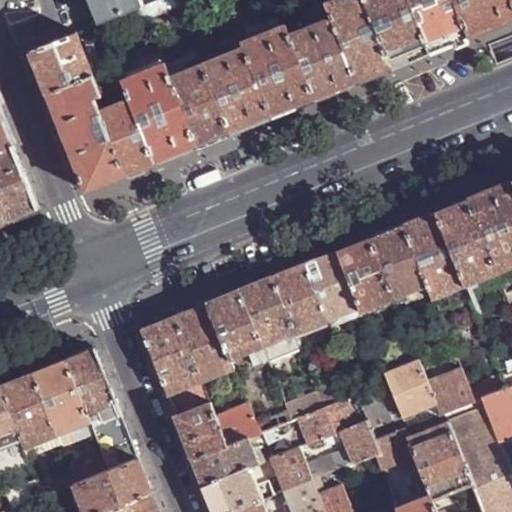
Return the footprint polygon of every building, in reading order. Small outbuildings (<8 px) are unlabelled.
[(91,0),(101,24),(114,19),(133,11),(142,8),(145,7),(142,0),(91,0)] [(142,8),(146,20),(180,6),(177,0),(160,0),(145,7),(142,8)] [(380,73),(394,68),(366,0),(334,0),(326,3),(331,16),(358,82),(380,73)] [(418,58),(431,53),(409,0),(366,0),(394,68),(418,58)] [(455,43),(470,37),(455,0),(409,0),(431,53),(455,43)] [(511,20),(511,0),(455,0),(470,37),(501,25),(511,20)] [(326,3),(299,14),(303,27),(331,16),(326,3)] [(141,30),(149,27),(146,20),(142,8),(133,11),(141,30)] [(358,82),(331,16),(303,27),(289,33),(315,99),(342,89),(358,82)] [(121,34),(114,19),(101,24),(100,25),(107,40),(121,34)] [(299,106),(315,99),(289,33),(285,24),(242,42),(243,46),(273,116),(299,106)] [(227,53),(243,46),(242,42),(237,29),(220,36),(227,53)] [(31,52),(48,94),(94,75),(76,34),(31,52)] [(257,123),(273,116),(243,46),(227,53),(203,63),(231,133),(257,123)] [(117,68),(122,80),(164,63),(159,51),(117,68)] [(164,64),(169,77),(203,63),(197,51),(164,64)] [(182,152),(198,146),(169,77),(164,64),(164,63),(122,80),(124,86),(130,99),(156,163),(182,152)] [(220,137),(231,133),(203,63),(169,77),(198,146),(220,137)] [(107,183),(126,175),(99,111),(94,98),(102,95),(94,75),(48,94),(87,191),(107,183)] [(124,86),(112,91),(117,104),(130,99),(124,86)] [(156,163),(130,99),(117,104),(99,111),(126,175),(146,167),(156,163)] [(0,108),(0,152),(15,147),(0,108)] [(41,209),(15,147),(0,152),(0,207),(7,223),(26,215),(41,209)] [(511,179),(489,189),(469,197),(499,272),(511,266),(511,179)] [(450,205),(436,210),(466,285),(499,272),(469,197),(450,205)] [(417,218),(404,223),(429,284),(435,298),(447,292),(466,285),(436,210),(417,218)] [(384,231),(370,237),(395,296),(396,298),(429,284),(404,223),(384,231)] [(350,245),(338,250),(361,306),(362,309),(374,305),(395,296),(370,237),(350,245)] [(318,258),(306,263),(328,319),(361,306),(338,250),(318,258)] [(287,270),(273,276),(296,332),(328,319),(306,263),(287,270)] [(254,283),(241,289),(263,345),(296,332),(273,276),(254,283)] [(208,302),(230,358),(249,351),(263,345),(241,289),(221,297),(208,302)] [(447,292),(435,298),(439,309),(452,304),(447,292)] [(395,331),(407,326),(396,298),(395,296),(374,305),(376,310),(384,306),(395,331)] [(176,315),(202,380),(234,367),(230,358),(208,302),(190,309),(176,315)] [(328,319),(333,332),(366,319),(362,309),(361,306),(328,319)] [(167,394),(202,380),(176,315),(156,323),(141,329),(167,394)] [(301,345),(303,351),(336,338),(333,332),(328,319),(296,332),(301,345)] [(263,345),(268,358),(301,345),(296,332),(263,345)] [(268,358),(263,345),(249,351),(254,364),(268,358)] [(426,358),(431,370),(459,359),(454,346),(426,358)] [(80,353),(66,359),(90,420),(92,425),(121,413),(95,347),(80,353)] [(34,372),(58,433),(90,420),(66,359),(45,367),(34,372)] [(420,359),(388,372),(389,377),(405,415),(410,413),(438,403),(429,381),(420,359)] [(463,368),(429,381),(438,403),(440,408),(442,414),(444,413),(475,401),(471,389),(463,368)] [(1,385),(25,446),(58,433),(34,372),(14,379),(1,385)] [(511,386),(511,372),(503,377),(507,388),(511,386)] [(351,377),(319,390),(322,397),(325,406),(348,398),(358,394),(357,389),(351,377)] [(389,377),(357,389),(358,394),(368,419),(376,438),(403,428),(409,426),(405,415),(389,377)] [(471,389),(475,401),(485,397),(507,388),(503,377),(471,389)] [(0,455),(25,446),(1,385),(0,384),(0,455)] [(511,400),(507,388),(485,397),(488,408),(501,441),(511,437),(511,400)] [(289,410),(293,419),(299,417),(325,406),(322,397),(289,410)] [(488,408),(485,397),(475,401),(444,413),(448,423),(449,425),(488,408)] [(358,423),(348,398),(325,406),(299,417),(308,442),(341,429),(358,423)] [(193,458),(228,445),(216,415),(210,401),(175,415),(179,424),(193,458)] [(216,415),(228,445),(248,437),(256,434),(260,432),(256,421),(248,403),(216,415)] [(442,414),(440,408),(424,413),(426,420),(442,414)] [(511,511),(511,469),(501,441),(488,408),(449,425),(472,483),(475,491),(478,501),(482,511),(511,511)] [(256,421),(260,432),(262,431),(287,421),(293,419),(289,410),(288,409),(256,421)] [(124,420),(121,413),(92,425),(97,437),(105,458),(109,468),(138,457),(124,420)] [(410,413),(405,415),(409,426),(414,424),(410,413)] [(350,449),(354,462),(377,453),(381,451),(376,438),(368,419),(358,423),(341,429),(350,449)] [(58,433),(65,448),(97,437),(92,425),(90,420),(58,433)] [(291,433),(287,421),(262,431),(266,443),(273,440),(291,433)] [(448,423),(408,439),(414,454),(417,462),(422,476),(425,482),(429,494),(431,500),(465,486),(472,483),(449,425),(448,423)] [(403,428),(376,438),(381,451),(377,453),(382,466),(400,460),(414,454),(408,439),(403,428)] [(248,437),(251,442),(258,440),(256,434),(248,437)] [(200,477),(203,485),(250,466),(259,463),(256,457),(254,450),(251,442),(248,437),(228,445),(193,458),(200,477)] [(301,445),(271,457),(284,490),(312,479),(314,478),(312,473),(309,465),(301,445)] [(354,462),(350,449),(309,465),(312,473),(317,471),(319,476),(344,466),(354,462)] [(417,462),(414,454),(400,460),(403,467),(417,462)] [(138,457),(109,468),(78,481),(74,483),(84,511),(95,511),(152,490),(148,481),(138,457)] [(109,468),(105,458),(74,471),(78,481),(109,468)] [(212,507),(214,511),(229,511),(263,498),(257,483),(250,466),(203,485),(212,507)] [(40,483),(45,494),(74,483),(78,481),(74,471),(73,470),(40,483)] [(2,479),(0,478),(0,511),(13,507),(8,495),(3,482),(2,479)] [(268,479),(257,483),(263,498),(264,500),(273,496),(272,494),(274,494),(271,488),(268,479)] [(312,479),(284,490),(293,511),(322,511),(324,511),(317,494),(312,479)] [(13,507),(26,502),(45,494),(40,483),(40,482),(8,495),(13,507)] [(472,483),(465,486),(468,493),(475,491),(472,483)] [(352,511),(342,485),(317,494),(324,511),(352,511)] [(160,511),(156,501),(152,490),(95,511),(160,511)] [(436,511),(431,500),(429,494),(397,507),(398,509),(399,511),(436,511)] [(263,498),(229,511),(268,511),(264,500),(263,498)] [(392,511),(398,509),(397,507),(394,499),(388,501),(392,511)] [(482,511),(478,501),(463,507),(465,511),(482,511)] [(13,507),(14,511),(29,511),(26,502),(13,507)]
